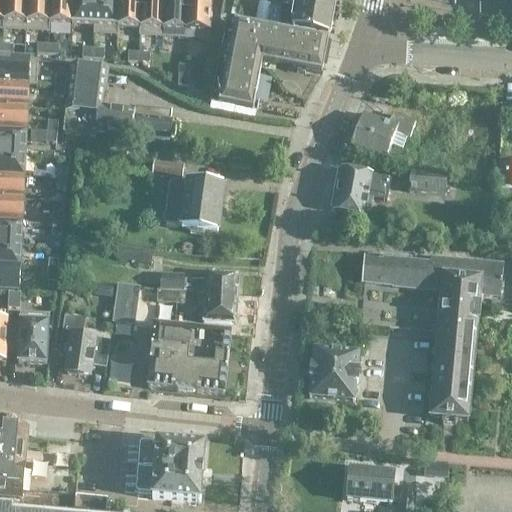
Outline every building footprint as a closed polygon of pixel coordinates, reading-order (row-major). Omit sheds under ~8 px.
[(22,0),(0,0),(0,29),(22,30),(22,0)] [(45,0),(22,0),(22,30),(45,30),(45,0)] [(68,0),(45,0),(45,30),(67,31),(68,0)] [(90,0),(68,0),(67,31),(90,31),(90,0)] [(113,0),(90,0),(90,31),(113,32),(113,0)] [(136,0),(113,0),(113,32),(136,32),(136,0)] [(159,0),(136,0),(136,32),(159,33),(159,0)] [(182,0),(159,0),(159,33),(181,33),(182,0)] [(205,0),(182,0),(181,33),(205,34),(205,0)] [(330,42),(337,0),(300,0),(298,10),(294,9),(292,21),(296,22),(294,35),(330,42)] [(257,96),(261,71),(263,64),(323,76),(330,42),(294,35),(248,26),(251,15),(239,12),(237,24),(227,22),(211,104),(239,109),(257,113),(260,97),(257,96)] [(37,46),(36,56),(47,57),(48,46),(37,46)] [(48,46),(47,57),(58,57),(58,47),(48,46)] [(13,48),(3,47),(2,58),(13,58),(13,48)] [(94,51),(83,50),(82,61),(93,61),(94,51)] [(94,51),(93,61),(104,62),(105,51),(94,51)] [(128,55),(127,65),(138,66),(139,55),(128,55)] [(150,56),(139,55),(138,66),(149,66),(150,56)] [(26,66),(0,65),(0,90),(26,92),(26,66)] [(106,93),(109,70),(72,66),(67,104),(104,108),(105,93),(106,93)] [(190,68),(179,67),(179,78),(189,79),(190,68)] [(55,87),(65,88),(67,77),(56,76),(55,87)] [(189,79),(179,78),(178,89),(188,90),(189,79)] [(65,88),(55,87),(54,98),(64,99),(65,88)] [(26,92),(0,90),(0,113),(25,114),(26,92)] [(172,113),(135,109),(134,111),(104,108),(67,104),(63,135),(94,139),(95,134),(169,143),(175,138),(177,129),(171,124),(171,122),(172,113)] [(25,114),(0,113),(0,136),(25,137),(25,114)] [(410,141),(415,126),(393,117),(389,127),(385,125),(385,126),(363,118),(352,149),(387,162),(392,146),(396,148),(401,137),(410,141)] [(59,124),(48,123),(47,134),(58,135),(59,124)] [(46,145),(56,146),(58,135),(47,134),(46,145)] [(25,137),(0,136),(0,159),(24,160),(25,137)] [(24,160),(0,159),(0,182),(24,183),(24,160)] [(184,168),(154,164),(152,178),(182,181),(184,168)] [(499,190),(511,190),(511,164),(500,164),(499,190)] [(57,181),(67,182),(68,171),(58,170),(57,181)] [(387,204),(392,182),(342,173),(335,212),(366,217),(369,201),(387,204)] [(445,198),(447,177),(411,174),(409,195),(445,198)] [(67,182),(57,181),(56,191),(66,192),(67,182)] [(24,183),(0,182),(0,204),(23,205),(24,183)] [(224,191),(186,186),(172,184),(165,228),(218,234),(224,191)] [(23,205),(0,204),(0,227),(23,228),(23,205)] [(64,216),(54,215),(53,226),(63,227),(64,216)] [(51,237),(62,238),(63,227),(53,226),(51,237)] [(23,228),(0,227),(0,250),(22,251),(23,228)] [(0,250),(0,273),(22,274),(22,251),(0,250)] [(152,266),(153,254),(118,251),(116,263),(152,266)] [(362,285),(389,287),(392,263),(365,260),(362,285)] [(442,292),(445,262),(430,261),(430,266),(418,265),(416,291),(428,292),(428,291),(442,292)] [(468,424),(480,298),(485,299),(485,300),(501,301),(504,268),(445,262),(442,292),(430,420),(468,424)] [(59,264),(49,263),(48,274),(58,275),(59,264)] [(416,291),(418,265),(392,263),(389,287),(394,288),(394,289),(416,291)] [(0,298),(21,299),(22,274),(0,273),(0,298)] [(46,284),(57,285),(58,275),(48,274),(46,284)] [(206,295),(238,297),(238,278),(205,276),(205,278),(205,283),(185,282),(185,277),(161,276),(161,288),(165,288),(165,293),(206,294),(206,295)] [(135,328),(140,290),(118,287),(113,325),(135,328)] [(236,326),(237,302),(238,297),(206,295),(206,294),(165,293),(165,288),(161,288),(160,293),(158,292),(157,305),(193,306),(204,306),(203,324),(236,326)] [(86,321),(65,318),(60,354),(68,355),(66,374),(91,378),(92,371),(105,373),(109,342),(83,338),(86,321)] [(0,369),(9,370),(9,359),(10,329),(10,328),(0,327),(0,369)] [(50,371),(51,329),(23,328),(23,330),(10,329),(9,359),(22,359),(22,370),(50,371)] [(231,336),(153,329),(147,391),(225,398),(231,336)] [(355,404),(359,356),(314,352),(310,400),(355,404)] [(0,498),(22,501),(29,430),(0,427),(0,498)] [(201,506),(205,450),(157,445),(157,448),(154,478),(146,478),(145,488),(154,489),(153,499),(153,502),(201,506)] [(154,478),(157,448),(140,446),(136,494),(138,498),(153,499),(154,489),(145,488),(146,478),(154,478)] [(398,511),(413,511),(416,492),(402,490),(393,490),(394,476),(350,472),(348,502),(393,506),(399,506),(398,511)] [(107,511),(108,500),(76,497),(74,511),(107,511)]
